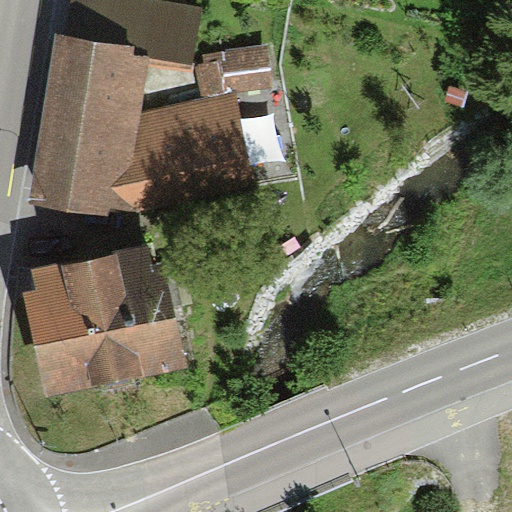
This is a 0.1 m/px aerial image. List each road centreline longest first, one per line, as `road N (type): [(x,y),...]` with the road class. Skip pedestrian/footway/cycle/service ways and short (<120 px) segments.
road 1 (secondary): [(109,511),(318,424)]
road 2 (secondary): [(511,354),(318,424)]
